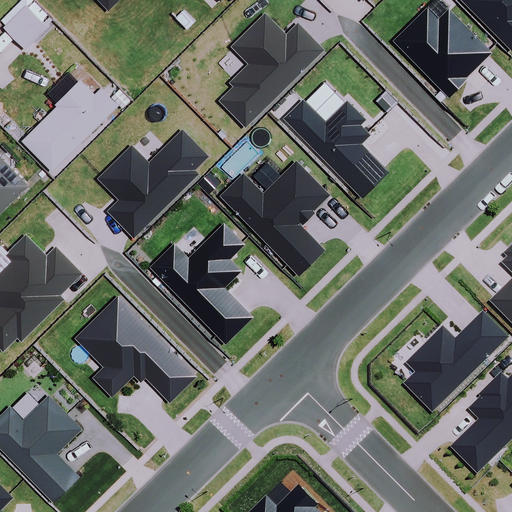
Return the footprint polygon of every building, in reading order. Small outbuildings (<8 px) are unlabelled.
[(51,25),(28,0),(25,0),(1,21),(25,48),(51,25)] [(101,0),(110,9),(118,0),(101,0)] [(511,0),(466,0),(511,45),(511,0)] [(429,5),(396,38),(451,93),(468,76),(467,75),(493,50),(451,8),(441,18),(429,5)] [(289,33),(268,11),(234,44),(251,62),(233,79),(238,84),(223,98),(248,123),(325,47),(300,21),(289,33)] [(117,106),(77,65),(50,92),(62,104),(24,141),(53,169),(117,106)] [(306,97),(286,116),(363,195),(390,168),(363,141),(372,133),(361,123),(367,117),(349,100),(328,120),(306,97)] [(111,209),(136,234),(200,172),(195,167),(209,153),(184,127),(151,160),(133,143),(100,175),(122,198),(111,209)] [(0,211),(27,185),(0,157),(0,211)] [(245,171),(223,193),(301,272),(326,247),(301,222),(331,193),(298,160),(283,174),(269,188),(265,192),(245,171)] [(283,174),(270,161),(256,175),(269,188),(283,174)] [(222,181),(211,170),(200,181),(211,192),(222,181)] [(175,242),(152,264),(227,340),(253,314),(225,286),(243,269),(231,257),(246,242),(225,221),(189,257),(175,242)] [(49,255),(28,233),(8,253),(14,259),(0,273),(0,343),(5,348),(19,334),(23,338),(65,297),(61,293),(83,271),(58,246),(49,255)] [(511,281),(494,300),(511,318),(511,249),(509,252),(511,255),(506,261),(511,267),(511,281)] [(120,295),(78,335),(106,364),(96,374),(114,392),(134,372),(142,380),(148,375),(171,399),(198,373),(120,295)] [(420,371),(408,382),(436,410),(511,336),(487,311),(458,339),(446,327),(411,361),(420,371)] [(456,446),(481,471),(511,440),(511,378),(511,379),(505,372),(471,405),(484,418),(456,446)] [(83,427),(51,394),(26,418),(12,405),(0,416),(0,442),(55,499),(80,474),(58,452),(83,427)] [(0,511),(0,509),(14,495),(0,481),(0,511)] [(270,495),(252,511),(322,511),(317,507),(321,504),(302,485),(280,506),(270,495)]
